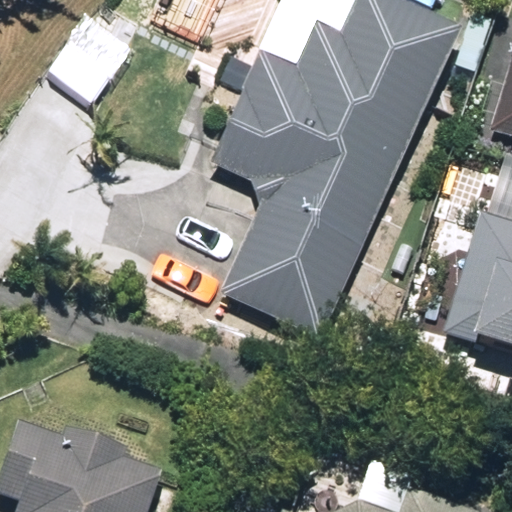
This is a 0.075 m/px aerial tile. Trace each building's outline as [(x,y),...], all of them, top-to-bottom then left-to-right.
[(320,349),(458,49),(363,4),(340,52),(313,38),(293,82),(260,67),(211,174),(250,192),(243,204),(263,213),(221,303),(320,349)] [(511,72),(492,140),(511,145),(511,72)] [(511,233),(481,224),(442,344),(474,354),(473,358),(511,370),(511,233)] [(503,411),(511,412),(511,389),(508,389),(503,411)] [(150,511),(160,483),(121,469),(124,462),(67,443),(65,452),(17,436),(0,483),(0,507),(13,511),(150,511)] [(436,511),(409,502),(405,511),(436,511)]
